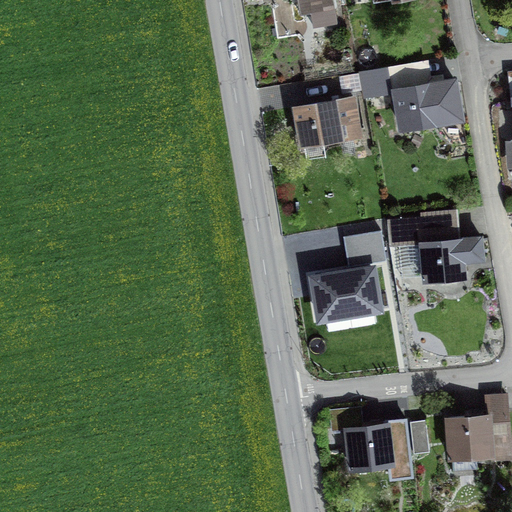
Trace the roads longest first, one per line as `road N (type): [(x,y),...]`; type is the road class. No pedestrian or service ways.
road 1 (tertiary): [(285,397),(219,0)]
road 2 (residential): [(511,314),(470,60)]
road 3 (residential): [(285,397),(511,375)]
